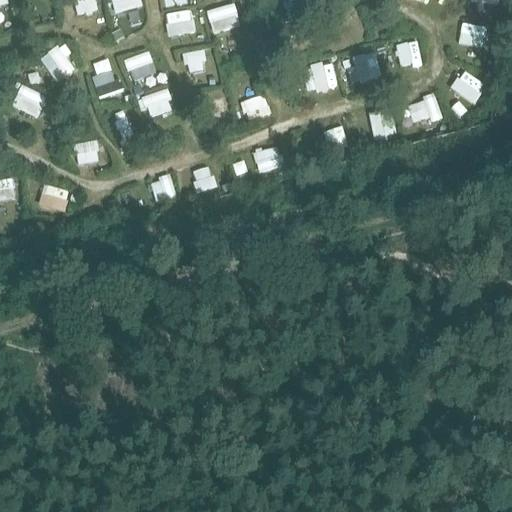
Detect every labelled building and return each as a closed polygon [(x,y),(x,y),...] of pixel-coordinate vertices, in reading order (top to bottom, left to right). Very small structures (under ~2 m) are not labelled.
[(0,0),(0,25),(10,23),(4,0),(0,0)] [(74,0),(76,18),(93,17),(92,0),(74,0)] [(108,0),(113,18),(140,10),(137,0),(108,0)] [(399,0),(420,9),(423,0),(399,0)] [(469,0),(469,9),(495,10),(495,0),(469,0)] [(166,41),(191,39),(189,14),(164,17),(166,41)] [(460,29),(455,50),(478,55),(483,34),(460,29)] [(187,90),(204,88),(199,55),(181,57),(187,90)] [(126,77),(151,68),(147,56),(122,65),(126,77)] [(347,63),(352,91),(379,85),(374,58),(347,63)] [(83,70),(86,81),(109,74),(106,63),(83,70)] [(331,96),(334,71),(309,68),(306,94),(331,96)] [(100,104),(119,95),(109,75),(91,83),(100,104)] [(451,96),(472,109),(483,91),(462,78),(451,96)] [(10,110),(36,122),(46,99),(20,87),(10,110)] [(422,132),(441,123),(430,101),(411,111),(422,132)] [(210,124),(226,122),(223,102),(207,105),(210,124)] [(374,148),(395,141),(385,113),(364,120),(374,148)] [(128,115),(115,116),(117,146),(131,145),(128,115)] [(325,157),(345,151),(340,132),(320,138),(325,157)] [(74,146),(75,168),(97,166),(96,145),(74,146)] [(253,156),(256,175),(280,171),(277,151),(253,156)] [(192,196),(212,195),(211,173),(191,174),(192,196)] [(174,181),(150,183),(153,210),(177,207),(174,181)] [(0,183),(0,204),(14,203),(11,182),(0,183)] [(40,191),(39,210),(64,211),(65,192),(40,191)]
